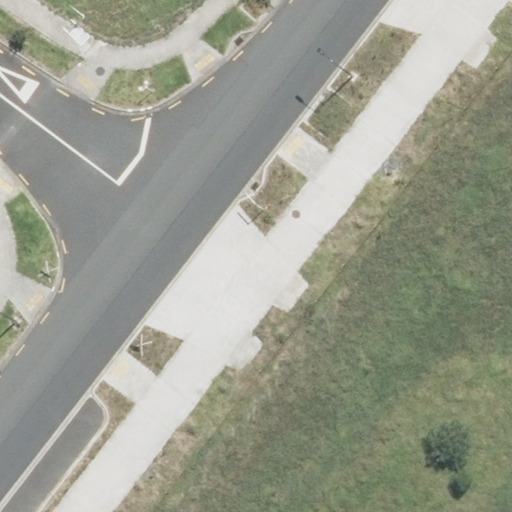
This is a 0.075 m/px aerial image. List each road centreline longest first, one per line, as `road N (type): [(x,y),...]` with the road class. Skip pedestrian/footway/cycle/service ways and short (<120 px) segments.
road 1 (residential): [(0,470),(193,224)]
road 2 (residential): [(193,224),(365,0)]
road 3 (residential): [(0,87),(193,224)]
